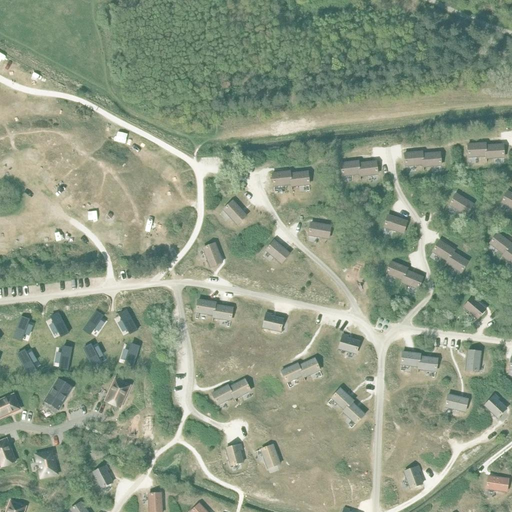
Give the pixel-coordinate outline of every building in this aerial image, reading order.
[(485,144),(468,146),(469,158),(486,157),(486,147),(485,144)] [(503,146),(486,147),(486,157),(487,160),(504,158),(503,146)] [(422,153),(405,155),(406,167),(423,166),(422,155),(422,153)] [(440,154),(422,155),(423,166),(424,168),(441,166),(440,154)] [(358,162),(341,164),(343,177),(360,175),(359,165),(358,162)] [(376,162),(359,165),(360,175),(360,177),(378,175),(376,162)] [(290,172),(272,174),(274,187),(291,185),(290,174),(290,172)] [(308,172),(290,174),(291,185),(292,187),(309,185),(308,172)] [(511,194),(507,192),(501,203),(511,208),(511,194)] [(456,195),(449,206),(466,216),(473,205),(456,195)] [(233,202),(223,210),(237,225),(246,216),(233,202)] [(388,216),(384,228),(403,235),(407,222),(388,216)] [(311,223),(309,236),(329,240),(331,227),(311,223)] [(497,234),(490,244),(504,255),(510,247),(511,245),(497,234)] [(274,241),(266,251),(281,264),(289,254),(274,241)] [(440,242),(433,253),(448,262),(453,253),(454,251),(440,242)] [(215,244),(203,249),(210,267),(222,263),(215,244)] [(504,255),(502,257),(511,264),(511,248),(510,247),(504,255)] [(448,262),(446,264),(461,273),(468,263),(453,253),(448,262)] [(391,263),(386,275),(402,281),(406,272),(407,269),(391,263)] [(402,281),(402,284),(418,290),(423,278),(406,272),(402,281)] [(474,297),(464,308),(477,320),(485,310),(476,302),(478,301),(474,297)] [(213,316),(215,306),(215,303),(198,300),(196,313),(213,316)] [(215,306),(213,316),(213,318),(230,321),(232,309),(215,306)] [(122,311),(117,314),(128,335),(137,330),(127,311),(126,309),(122,311)] [(103,316),(94,311),(81,329),(89,335),(103,316)] [(57,312),(48,316),(58,338),(67,333),(57,312)] [(266,313),(263,328),(280,332),(283,319),(271,317),(271,314),(266,313)] [(29,320),(19,316),(11,338),(21,341),(29,320)] [(343,335),(339,350),(356,354),(359,342),(348,339),(348,337),(343,335)] [(139,346),(129,343),(122,364),(133,368),(134,366),(139,346)] [(89,344),(81,349),(92,369),(100,364),(89,344)] [(71,348),(60,346),(56,369),(67,371),(68,368),(71,348)] [(22,349),(14,354),(26,375),(35,370),(22,349)] [(418,367),(420,357),(420,355),(402,352),(401,365),(418,367)] [(467,352),(465,371),(478,373),(480,353),(467,352)] [(420,357),(418,367),(418,370),(436,372),(437,359),(420,357)] [(298,366),(302,376),(304,378),(320,371),(314,359),(298,366)] [(286,383),(302,376),(298,366),(297,364),(281,371),(286,383)] [(64,384),(58,380),(55,385),(45,401),(58,410),(72,388),(64,384)] [(130,386),(116,380),(106,402),(120,408),(130,386)] [(229,388),(233,397),(234,399),(250,391),(244,380),(229,388)] [(233,397),(229,388),(228,386),(212,394),(218,405),(233,397)] [(340,390),(332,399),(345,411),(352,403),(353,402),(340,390)] [(0,418),(20,410),(13,395),(0,400),(0,418)] [(448,396),(445,408),(465,413),(468,400),(448,396)] [(495,396),(485,407),(497,419),(506,410),(498,401),(499,400),(495,396)] [(345,411),(343,413),(356,425),(365,415),(352,403),(345,411)] [(6,439),(0,441),(0,467),(0,468),(15,462),(6,439)] [(240,445),(226,449),(230,466),(243,463),(240,451),(242,450),(240,445)] [(273,446),(261,450),(268,469),(280,464),(273,446)] [(39,471),(41,478),(57,474),(52,452),(36,455),(37,462),(39,462),(41,470),(39,471)] [(106,466),(93,473),(101,489),(112,483),(107,472),(109,471),(106,466)] [(418,467),(404,473),(410,489),(422,485),(418,473),(420,472),(418,467)] [(488,477),(486,489),(506,493),(508,480),(488,477)] [(161,511),(161,494),(148,494),(149,511),(161,511)] [(23,511),(25,507),(10,502),(6,511),(23,511)] [(71,511),(87,511),(81,503),(70,510),(71,511)]
